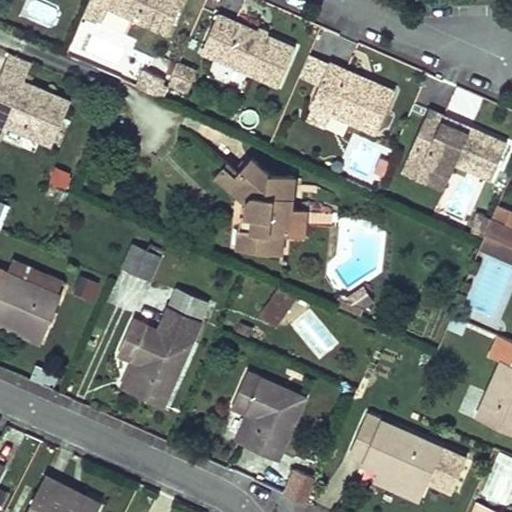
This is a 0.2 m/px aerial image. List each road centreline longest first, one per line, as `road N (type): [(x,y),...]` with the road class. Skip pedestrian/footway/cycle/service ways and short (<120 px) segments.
road 1 (residential): [(233,494),(0,393)]
road 2 (residential): [(487,56),(336,0)]
